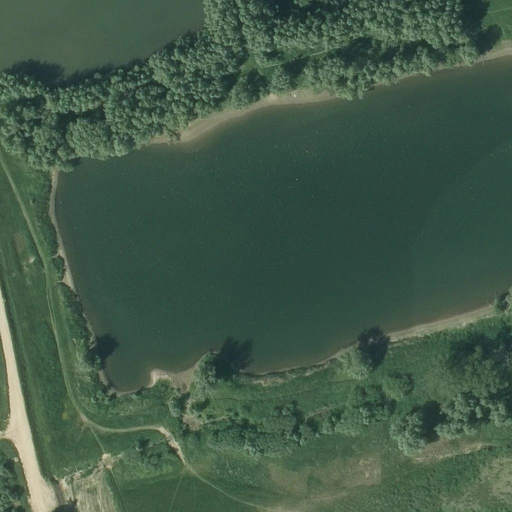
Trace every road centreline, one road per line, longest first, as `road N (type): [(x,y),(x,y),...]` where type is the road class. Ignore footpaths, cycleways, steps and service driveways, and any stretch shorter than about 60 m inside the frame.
road 1 (track): [(238,0),(246,66),(0,120)]
road 2 (track): [(40,511),(0,300)]
